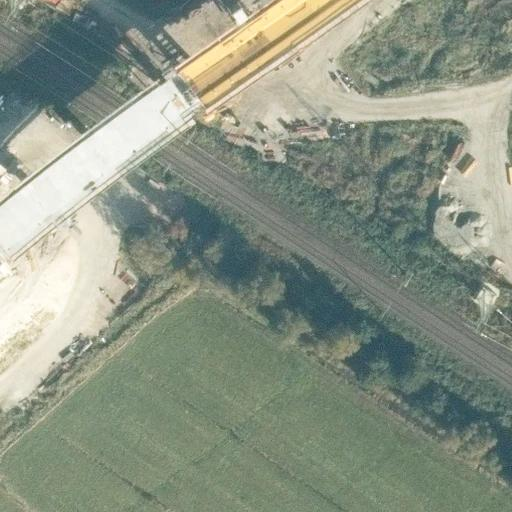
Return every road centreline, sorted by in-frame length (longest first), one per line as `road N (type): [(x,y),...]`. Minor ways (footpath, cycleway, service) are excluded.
road 1 (primary): [(307,0),(0,253)]
road 2 (track): [(511,86),(459,170),(453,196),(511,253)]
